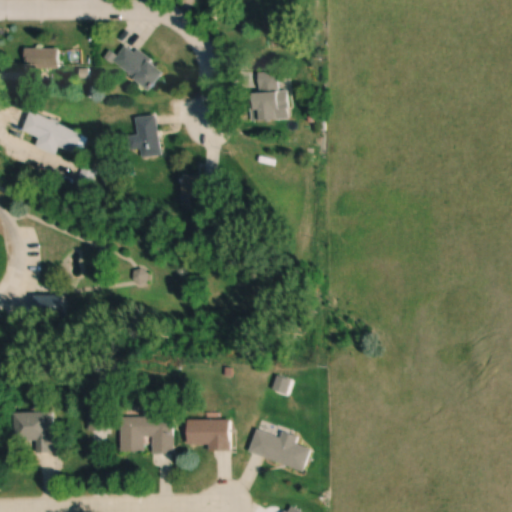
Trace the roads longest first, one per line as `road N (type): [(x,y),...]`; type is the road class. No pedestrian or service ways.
road 1 (residential): [(206,122),(202,65),(171,23),(0,9)]
road 2 (residential): [(229,502),(0,508)]
